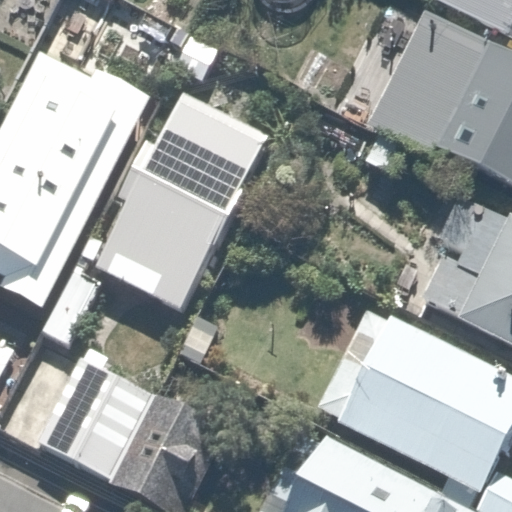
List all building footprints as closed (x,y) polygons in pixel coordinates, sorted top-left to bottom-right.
[(511,0),(427,0),(426,3),(511,43),(511,0)] [(511,54),(436,19),(381,133),(511,194),(511,54)] [(0,113),(0,301),(42,323),(149,113),(31,53),(0,113)] [(283,92),(339,119),(344,109),(376,125),(390,96),(302,53),(283,92)] [(258,136),(168,97),(92,273),(182,312),(258,136)] [(511,222),(457,196),(405,303),(511,354),(511,222)] [(511,511),(511,483),(495,475),(511,440),(511,385),(369,315),(313,429),(386,465),(483,511),(511,511)] [(179,511),(228,414),(43,323),(0,410),(0,438),(148,511),(179,511)] [(463,511),(316,439),(296,479),(275,468),(252,511),(463,511)]
